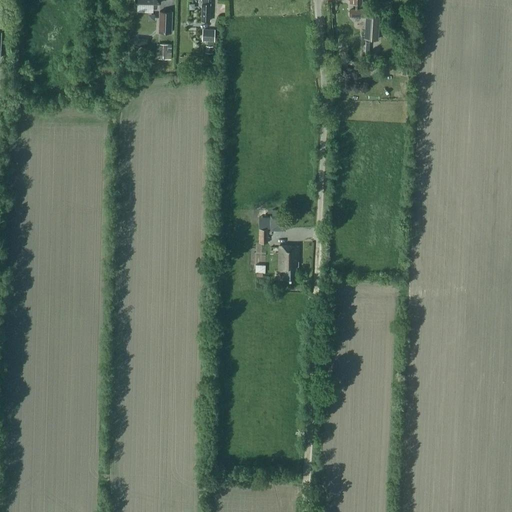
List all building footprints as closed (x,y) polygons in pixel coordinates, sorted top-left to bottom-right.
[(208,0),(201,0),(201,20),(209,20),(210,3),(208,3),(208,0)] [(158,32),(172,32),(172,11),(159,11),(158,32)] [(379,17),(367,16),(365,39),(377,40),(379,17)] [(202,41),(214,41),(215,29),(202,28),(202,41)] [(156,58),(171,59),(172,44),(157,43),(156,58)] [(259,242),(268,242),(268,228),(259,228),(259,242)] [(285,280),(296,280),(296,268),(299,268),(300,246),(280,246),(279,273),(285,273),(285,280)]
